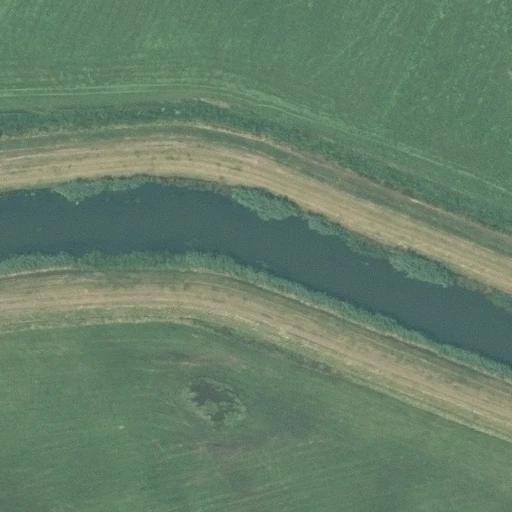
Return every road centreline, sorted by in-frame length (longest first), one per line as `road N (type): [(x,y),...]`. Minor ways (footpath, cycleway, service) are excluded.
road 1 (track): [(511,271),(197,156),(0,172)]
road 2 (track): [(511,411),(202,297),(0,309)]
